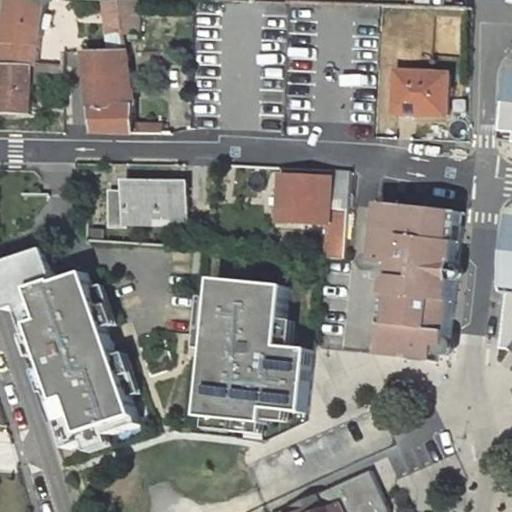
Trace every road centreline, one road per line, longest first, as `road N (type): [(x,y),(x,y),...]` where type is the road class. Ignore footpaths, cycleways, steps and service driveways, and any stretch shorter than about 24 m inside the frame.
road 1 (unclassified): [(488,173),(465,425),(489,511)]
road 2 (residential): [(187,148),(371,154),(488,173)]
road 3 (unknown): [(274,491),(511,391)]
road 4 (unclassified): [(0,315),(63,511)]
road 5 (residential): [(187,148),(0,147)]
road 6 (unclassified): [(511,28),(495,42),(488,173)]
road 7 (unknown): [(345,153),(352,14)]
road 8 (unknown): [(256,150),(261,13)]
